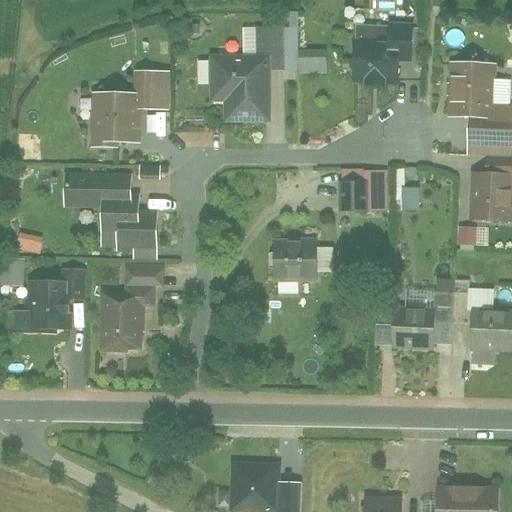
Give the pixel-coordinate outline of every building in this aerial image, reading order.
[(401,12),(353,13),(354,44),(402,43),(401,12)] [(211,61),(211,98),(227,98),(227,127),(272,127),(272,73),(299,73),(299,31),(247,31),(247,61),(211,61)] [(359,49),(359,87),(405,87),(405,49),(359,49)] [(303,55),(303,79),(334,78),(333,55),(303,55)] [(450,67),(452,123),(500,121),(498,65),(450,67)] [(174,118),(173,75),(142,75),(143,119),(174,118)] [(93,97),(93,147),(136,147),(136,98),(93,97)] [(511,124),(473,125),(473,154),(511,153),(511,124)] [(511,160),(510,161),(511,174),(472,175),(474,226),(511,224),(511,160)] [(148,212),(140,213),(138,171),(92,173),(94,215),(103,214),(105,250),(121,249),(122,257),(166,255),(165,230),(149,231),(148,212)] [(344,172),(343,219),(389,220),(390,173),(344,172)] [(277,238),(279,286),(331,284),(330,236),(277,238)] [(131,261),(131,284),(174,283),(174,261),(131,261)] [(17,314),(18,339),(58,338),(60,337),(58,286),(34,286),(35,314),(17,314)] [(471,286),(441,286),(441,309),(471,309),(471,286)] [(496,313),(496,292),(473,292),(473,312),(496,313)] [(104,296),(106,357),(147,355),(145,295),(104,296)] [(396,317),(398,352),(443,351),(442,315),(396,317)] [(511,316),(478,317),(479,353),(511,351),(511,316)] [(232,495),(259,495),(259,511),(292,511),(292,459),(259,459),(259,464),(231,464),(232,495)] [(507,511),(507,492),(447,493),(447,511),(507,511)] [(372,498),(372,511),(410,511),(411,498),(372,498)]
